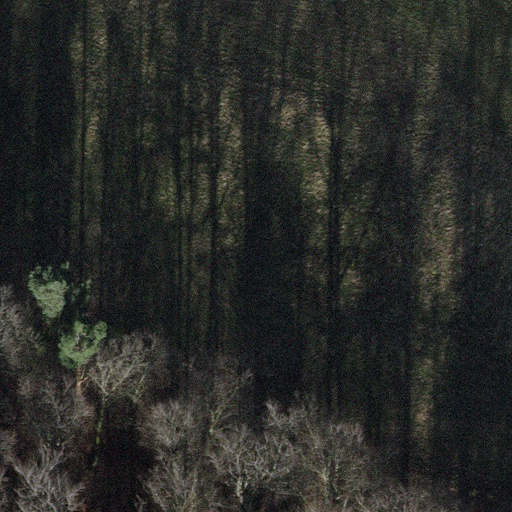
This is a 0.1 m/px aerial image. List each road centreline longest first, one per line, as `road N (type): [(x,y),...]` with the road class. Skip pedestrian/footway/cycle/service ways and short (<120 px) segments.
road 1 (track): [(401,511),(0,276)]
road 2 (track): [(356,485),(496,511)]
